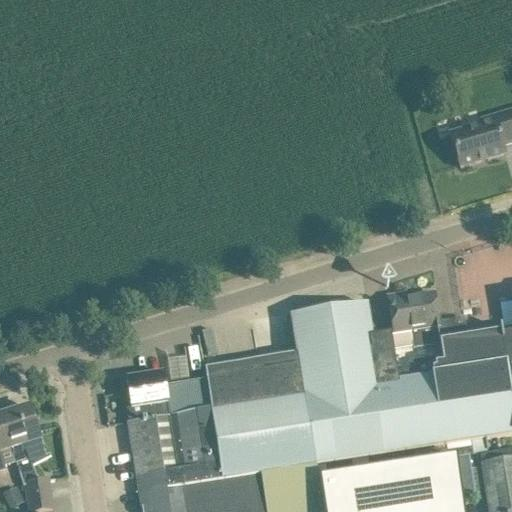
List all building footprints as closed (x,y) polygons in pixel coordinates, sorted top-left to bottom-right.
[(511,112),(480,122),(482,128),(450,138),(460,170),(505,156),(502,147),(511,144),(511,112)] [(394,335),(391,336),(393,352),(413,349),(413,350),(439,346),(441,346),(440,344),(433,296),(389,303),(394,335)] [(393,352),(391,336),(391,335),(372,338),(367,307),(290,318),(296,358),(208,371),(210,381),(207,382),(222,482),(315,467),(485,441),(487,454),(511,449),(511,335),(466,343),(471,371),(443,375),(441,360),(434,361),(436,376),(412,380),(411,371),(397,374),(393,352)] [(493,332),(492,323),(448,327),(448,336),(493,332)] [(466,341),(440,344),(441,346),(439,346),(441,360),(443,375),(471,371),(466,343),(466,341)] [(169,417),(129,424),(128,424),(141,511),(322,511),(317,481),(315,467),(222,482),(207,382),(203,357),(188,359),(191,384),(165,388),(167,405),(169,417)] [(409,363),(411,371),(412,380),(436,376),(434,361),(434,360),(409,363)] [(127,411),(129,424),(169,417),(167,405),(165,388),(163,376),(127,381),(131,410),(127,411)] [(24,410),(1,417),(16,464),(23,488),(25,487),(25,486),(28,485),(37,483),(32,468),(31,463),(44,459),(44,458),(42,454),(28,409),(24,410)] [(0,473),(5,472),(4,469),(16,464),(1,417),(0,417),(0,473)] [(490,511),(511,511),(511,449),(487,454),(481,454),(490,511)] [(468,458),(456,460),(463,502),(474,500),(468,458)] [(322,480),(317,481),(322,511),(463,511),(462,502),(456,460),(455,459),(430,463),(419,465),(384,470),(322,480)] [(28,485),(25,486),(25,487),(29,511),(45,511),(52,511),(47,481),(37,483),(28,485)]
